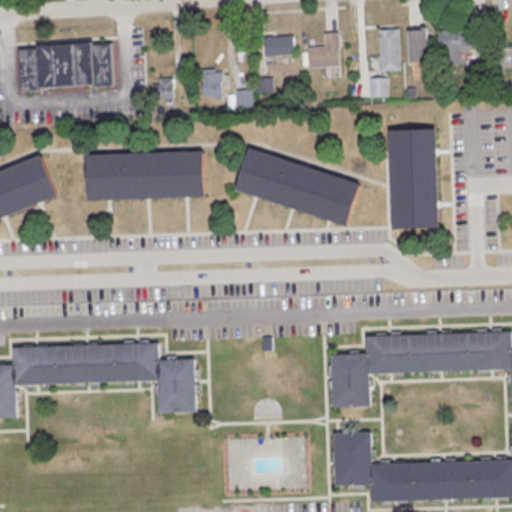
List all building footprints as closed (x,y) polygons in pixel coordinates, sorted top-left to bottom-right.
[(428,26),(430,61),(410,63),(408,29),(422,29),(422,26),(428,26)] [(379,30),(399,29),(402,71),(380,72),(379,55),(380,55),(379,30)] [(439,31),(440,66),(462,65),(461,49),(479,49),(478,31),(465,32),(465,35),(461,35),(461,30),(439,31)] [(339,32),(342,65),(310,68),(309,48),(326,46),(325,33),(339,32)] [(265,38),(294,36),(296,54),(267,56),(265,38)] [(20,50),(39,49),(39,47),(94,43),(94,45),(113,44),(116,86),(95,87),(95,84),(42,88),(42,90),(23,92),(20,50)] [(203,70),(204,97),(222,97),(222,82),(224,82),(224,73),(216,73),(216,70),(203,70)] [(160,78),(174,78),(174,99),(153,99),(153,85),(160,85),(160,78)] [(274,78),(275,93),(258,94),(257,79),(274,78)] [(388,78),(389,96),(372,98),(371,79),(388,78)] [(255,90),(256,105),(238,106),(237,91),(255,90)] [(437,128),(440,227),(394,229),(390,129),(437,128)] [(250,148),(361,184),(348,226),(237,190),(250,148)] [(87,154),(204,151),(206,196),(89,200),(87,154)] [(0,170),(42,154),(59,195),(0,219),(0,170)] [(334,406),(371,405),(370,372),(511,368),(511,459),(374,463),(373,431),(333,432),(335,486),(371,485),(372,502),(511,497),(511,348),(511,332),(367,336),(368,353),(332,354),(334,406)] [(0,364),(14,364),(13,346),(160,341),(161,359),(195,358),(197,410),(159,412),(158,380),(17,384),(18,416),(0,416),(0,364)]
